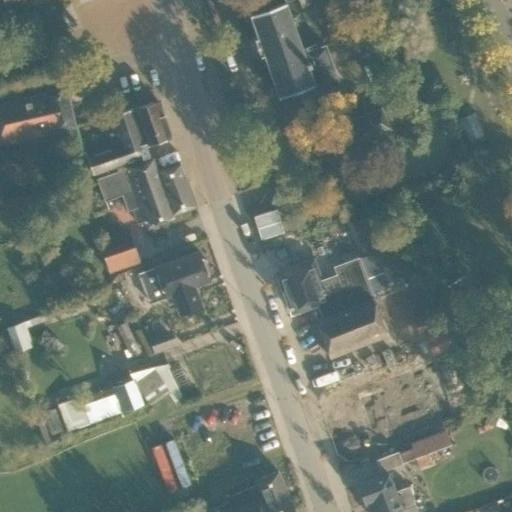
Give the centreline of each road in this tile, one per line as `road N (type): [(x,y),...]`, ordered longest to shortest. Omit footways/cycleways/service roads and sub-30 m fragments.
road 1 (tertiary): [(330,511),(204,161),(180,52)]
road 2 (residential): [(0,92),(180,52)]
